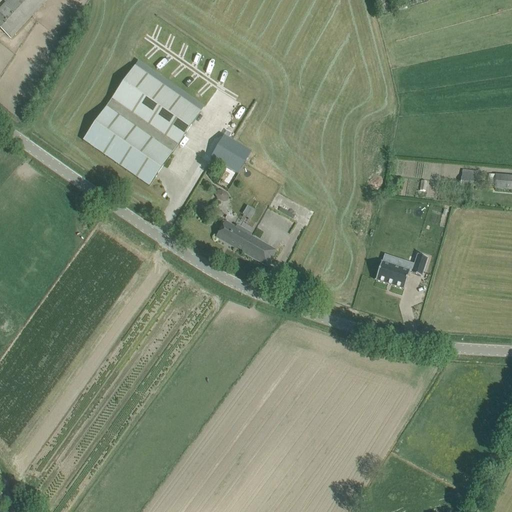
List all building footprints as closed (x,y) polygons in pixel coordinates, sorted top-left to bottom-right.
[(7,0),(0,8),(0,28),(10,39),(47,0),(7,0)] [(206,106),(231,68),(151,17),(126,55),(206,106)] [(134,67),(105,109),(172,154),(201,112),(135,67),(134,67)] [(165,80),(162,84),(170,89),(172,85),(165,80)] [(105,109),(83,141),(149,187),(172,154),(105,109)] [(211,158),(238,175),(251,153),(224,136),(211,158)] [(461,172),(460,186),(472,187),(473,181),(478,181),(479,174),(461,172)] [(511,175),(494,174),(493,189),(511,190),(511,175)] [(372,236),(384,213),(328,185),(317,207),(332,214),(331,216),(372,236)] [(216,191),(214,196),(217,200),(221,203),(227,203),(229,198),(226,194),(222,192),(216,191)] [(317,259),(335,223),(313,212),(296,249),(317,259)] [(249,233),(237,226),(235,228),(225,222),(216,238),(267,267),(275,251),(248,235),(249,233)] [(375,280),(374,281),(404,291),(405,290),(404,290),(409,275),(411,275),(411,274),(420,277),(420,278),(421,279),(428,258),(427,258),(418,255),(417,254),(414,265),(408,263),(405,270),(381,262),(380,263),(381,264),(375,280)]
